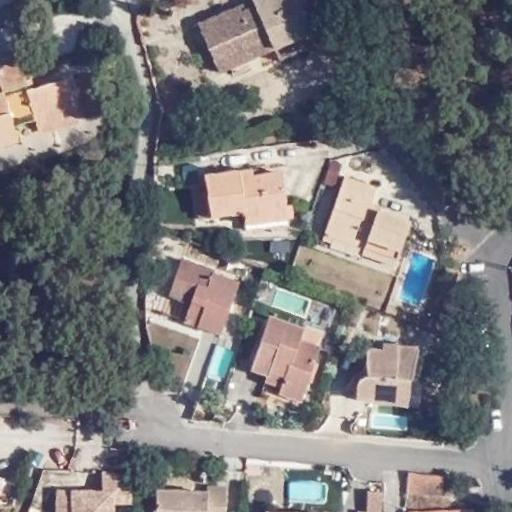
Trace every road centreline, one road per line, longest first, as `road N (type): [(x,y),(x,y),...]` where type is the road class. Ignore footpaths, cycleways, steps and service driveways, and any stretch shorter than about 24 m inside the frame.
road 1 (residential): [(511,448),(159,446),(122,404),(0,399)]
road 2 (unknown): [(126,408),(159,145),(103,0)]
